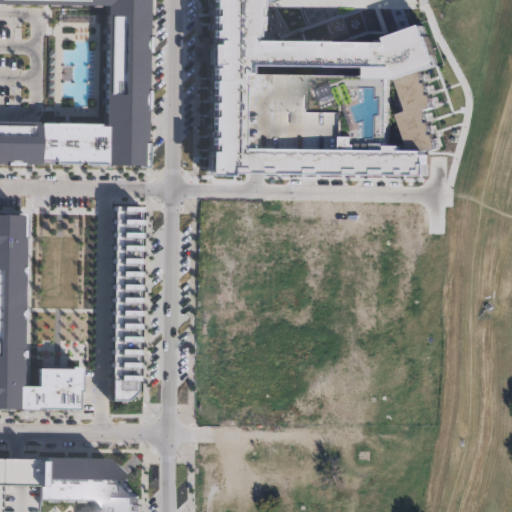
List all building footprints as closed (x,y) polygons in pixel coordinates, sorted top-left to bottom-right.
[(0,0),(0,2),(98,3),(97,121),(0,120),(0,163),(144,165),(146,0),(0,0)] [(205,173),(205,149),(209,149),(211,65),(206,65),(207,42),(212,42),(212,0),(257,0),(258,39),(395,40),(392,34),(426,21),(443,66),(427,70),(439,105),(430,110),(443,148),(432,152),(432,175),(205,173)] [(0,409),(12,410),(16,210),(0,209),(0,409)] [(32,458),(15,458),(0,457),(0,511),(30,511),(31,500),(32,458)] [(98,459),(47,458),(32,458),(31,500),(72,500),(83,500),(94,511),(132,511),(133,495),(98,459)]
